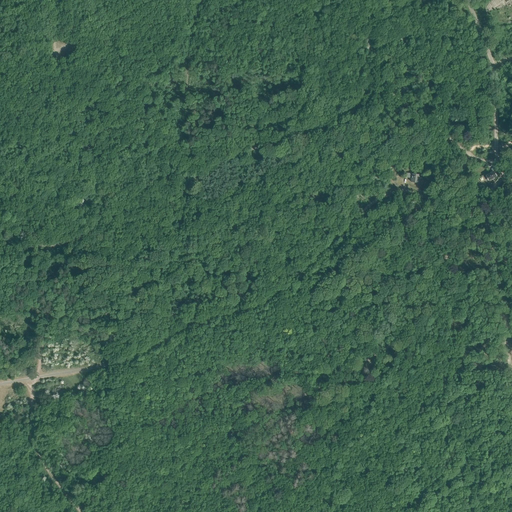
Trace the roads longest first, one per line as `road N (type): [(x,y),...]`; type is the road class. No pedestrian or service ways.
road 1 (unclassified): [(0,388),(136,362),(254,311),(311,271),(386,195),(467,211),(501,171)]
road 2 (unknown): [(462,5),(460,172),(474,218),(465,320),(480,390),(471,409),(475,471),(493,498),(511,508)]
road 3 (track): [(79,511),(32,443),(29,417),(49,286),(78,237)]
road 4 (unclassified): [(501,171),(492,69),(467,0)]
